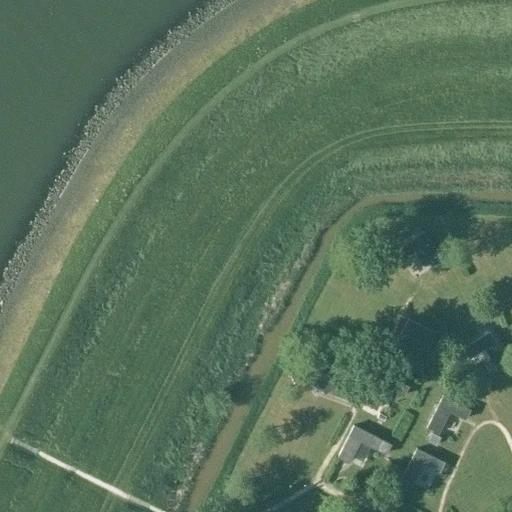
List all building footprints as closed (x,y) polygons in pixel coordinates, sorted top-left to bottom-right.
[(493,275),(511,265),(511,242),(503,225),(475,240),(493,275)] [(432,267),(443,260),(424,231),(398,248),(404,257),(419,247),(432,267)] [(511,266),(495,276),(507,296),(511,293),(511,266)] [(361,310),(363,314),(376,305),(357,277),(330,295),(347,320),(361,310)] [(440,322),(468,309),(457,285),(429,298),(440,322)] [(330,317),(313,339),(340,359),(349,346),(336,336),(344,327),(330,317)] [(430,342),(435,332),(408,319),(392,350),(403,355),(414,334),(430,342)] [(497,368),(508,361),(489,332),(463,348),(469,357),(484,347),(497,368)] [(324,393),(335,386),(316,357),(290,374),(296,382),(311,373),(324,393)] [(403,395),(407,386),(380,372),(364,403),(376,409),(387,387),(403,395)] [(465,419),(469,409),(442,396),(427,427),(438,432),(449,411),(465,419)] [(293,402),(273,415),(292,443),(311,430),(293,402)] [(448,415),(439,436),(451,441),(460,421),(448,415)] [(376,449),(380,439),(353,425),(337,456),(348,462),(359,440),(376,449)] [(432,433),(428,440),(435,444),(439,436),(432,433)] [(497,480),(511,473),(511,465),(500,440),(482,449),(497,480)] [(439,471),(443,462),(416,448),(401,480),(412,485),(422,463),(439,471)] [(469,511),(490,507),(484,478),(463,482),(469,511)] [(320,511),(304,490),(278,509),(280,511),(320,511)]
